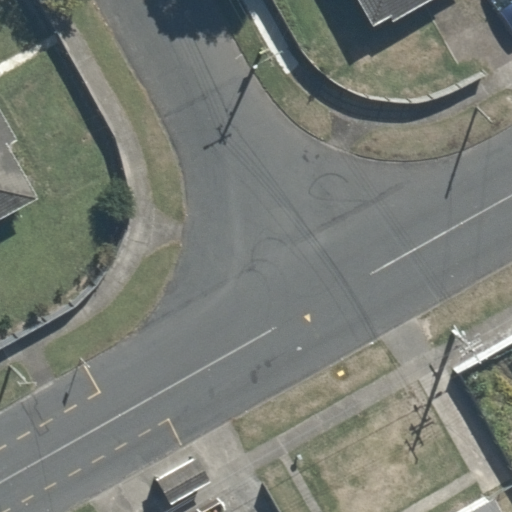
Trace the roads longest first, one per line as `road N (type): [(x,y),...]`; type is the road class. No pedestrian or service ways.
road 1 (unclassified): [(0,483),(316,307)]
road 2 (residential): [(316,307),(149,0)]
road 3 (unclassified): [(316,307),(511,198)]
